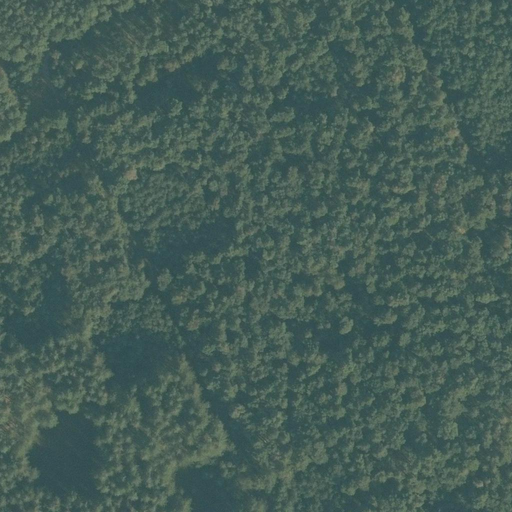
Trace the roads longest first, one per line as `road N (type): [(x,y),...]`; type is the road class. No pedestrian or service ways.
road 1 (track): [(511,231),(396,0)]
road 2 (track): [(156,287),(273,511)]
road 3 (track): [(58,93),(156,287)]
road 4 (track): [(138,0),(64,35),(49,53),(58,93)]
